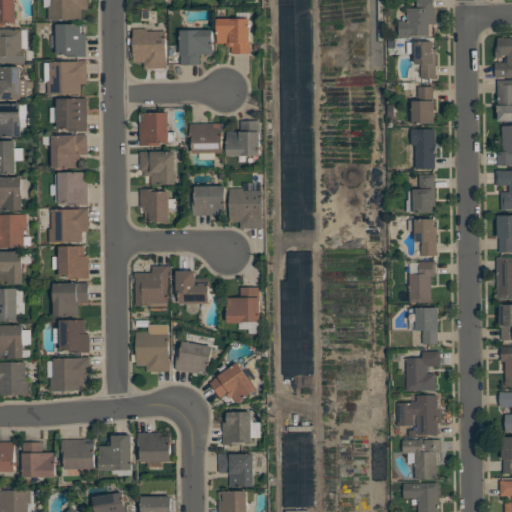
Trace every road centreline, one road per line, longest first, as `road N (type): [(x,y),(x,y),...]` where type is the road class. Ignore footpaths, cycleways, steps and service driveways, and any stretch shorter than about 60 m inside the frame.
road 1 (residential): [(469,0),(469,511)]
road 2 (residential): [(118,0),(118,409)]
road 3 (residential): [(0,417),(164,406),(184,413)]
